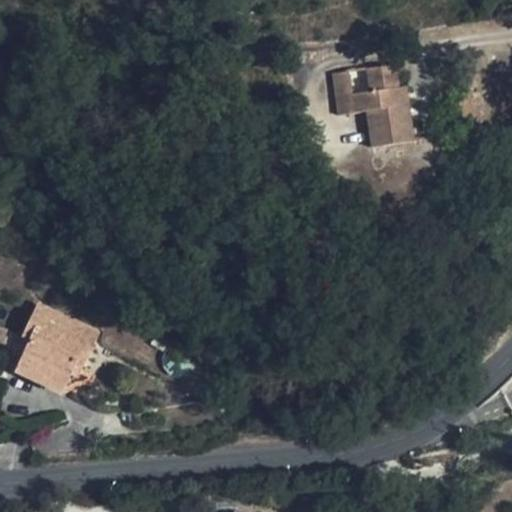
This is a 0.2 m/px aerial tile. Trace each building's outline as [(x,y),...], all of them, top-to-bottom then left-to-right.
[(395,89),(392,65),(368,69),(371,92),(352,95),(349,71),(333,74),(339,116),(368,112),(373,111),(374,120),(369,121),(373,148),(415,142),(410,104),(402,105),(400,88),(395,89)] [(395,89),(400,88),(396,65),(392,65),(395,89)] [(407,87),(400,88),(402,105),(410,104),(407,87)] [(99,334),(39,306),(25,338),(32,341),(24,360),(67,381),(70,376),(76,361),(83,365),(99,334)] [(0,327),(0,341),(7,343),(9,330),(0,327)] [(67,381),(24,360),(19,372),(62,392),(67,381)] [(83,365),(76,361),(70,376),(77,379),(83,365)]
